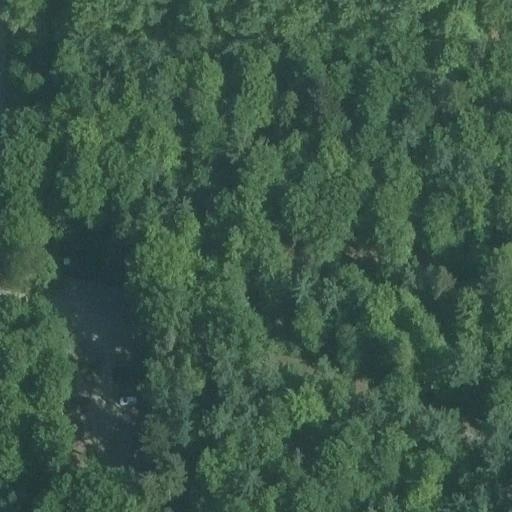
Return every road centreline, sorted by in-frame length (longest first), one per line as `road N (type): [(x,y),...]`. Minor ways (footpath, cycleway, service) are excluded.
road 1 (track): [(511,447),(0,300)]
road 2 (track): [(65,0),(60,314)]
road 3 (track): [(54,511),(60,314)]
